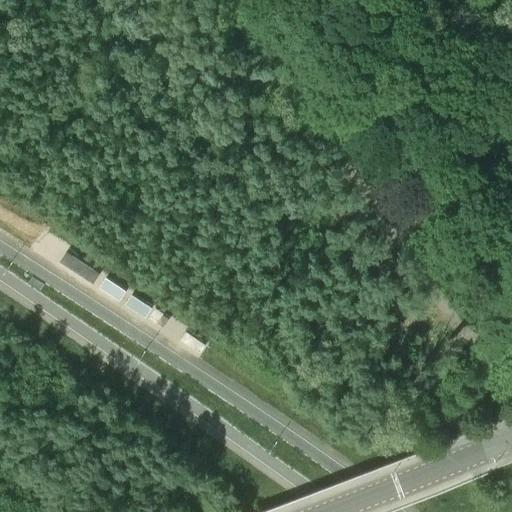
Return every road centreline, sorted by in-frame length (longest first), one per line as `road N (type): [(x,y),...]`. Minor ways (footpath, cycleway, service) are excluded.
road 1 (primary): [(396,511),(0,246)]
road 2 (primary): [(0,278),(342,511)]
road 3 (tertiary): [(325,511),(511,439)]
